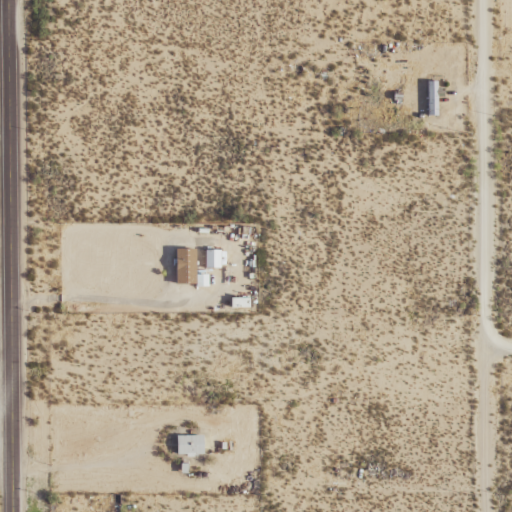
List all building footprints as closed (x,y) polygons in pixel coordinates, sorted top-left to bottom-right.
[(435,98),(438,98),(438,83),(425,83),(425,117),(435,117),(435,98)] [(173,284),(194,284),(194,250),(173,250),(173,284)] [(217,268),(217,250),(204,250),(204,268),(217,268)] [(229,309),(246,309),(246,298),(229,298),(229,309)] [(175,437),(175,455),(201,455),(201,437),(175,437)]
